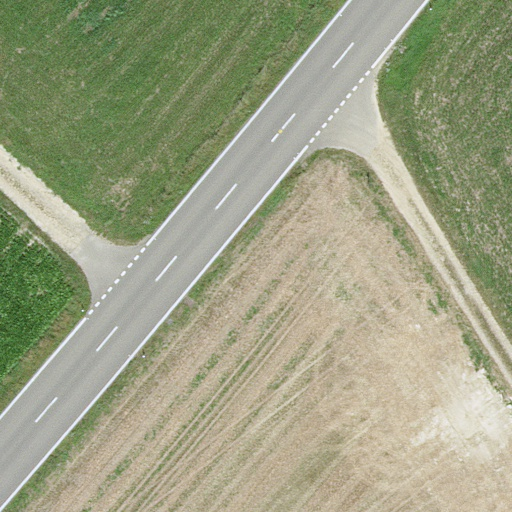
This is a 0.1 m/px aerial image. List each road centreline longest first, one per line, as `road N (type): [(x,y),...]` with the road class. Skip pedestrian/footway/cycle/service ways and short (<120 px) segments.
road 1 (secondary): [(0,462),(391,0)]
road 2 (track): [(319,88),(511,390)]
road 3 (track): [(0,189),(130,309)]
